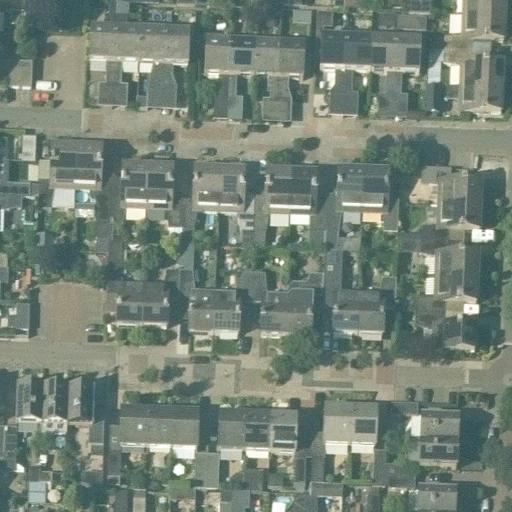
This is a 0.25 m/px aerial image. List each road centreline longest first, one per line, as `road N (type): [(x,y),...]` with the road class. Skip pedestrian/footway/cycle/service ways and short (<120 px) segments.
road 1 (residential): [(446,145),(128,136),(62,123)]
road 2 (residential): [(444,384),(272,379),(69,355)]
road 3 (residential): [(499,511),(507,385)]
